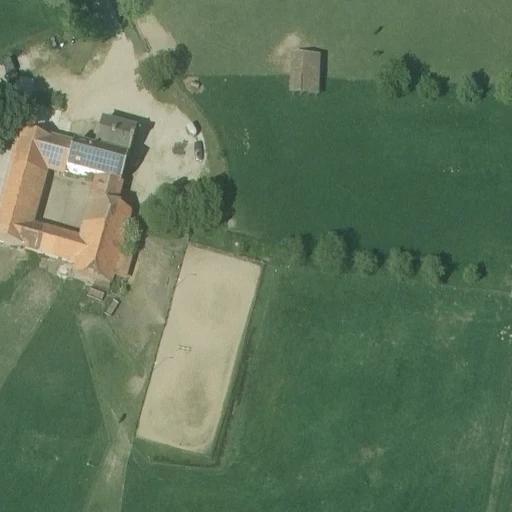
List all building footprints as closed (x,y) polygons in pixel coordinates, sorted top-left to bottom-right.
[(293,66),(291,107),(319,108),(321,67),(293,66)] [(134,136),(101,127),(92,156),(71,150),(64,175),(98,184),(119,189),(125,165),(126,165),(134,136)] [(20,136),(0,209),(0,220),(16,225),(25,227),(41,168),(64,175),(71,150),(20,136)] [(129,217),(112,212),(119,189),(98,184),(92,206),(75,267),(72,280),(108,291),(129,217)] [(0,245),(10,248),(75,267),(81,246),(70,243),(57,240),(57,239),(24,230),(25,227),(16,225),(0,220),(0,245)]
